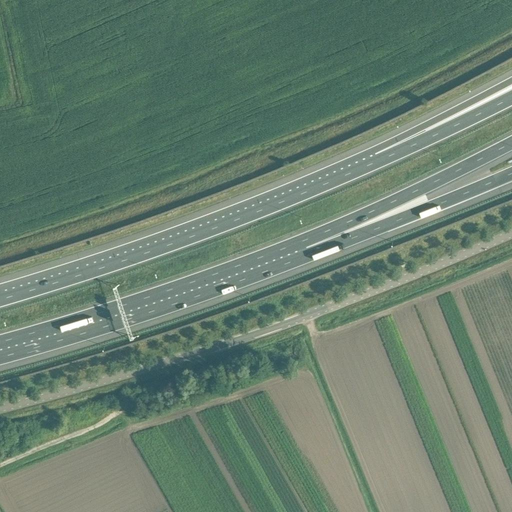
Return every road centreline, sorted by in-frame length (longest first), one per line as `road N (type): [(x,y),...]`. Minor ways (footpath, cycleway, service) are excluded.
road 1 (unclassified): [(0,409),(328,309),(511,233)]
road 2 (motorway): [(380,159),(235,220),(0,300)]
road 3 (motorway): [(0,342),(301,241)]
road 4 (motorway): [(301,241),(511,145)]
road 5 (motorway): [(301,241),(420,211),(511,173)]
road 6 (motorway): [(511,80),(380,159)]
road 7 (motorway): [(511,97),(380,159)]
road 8 (unclassified): [(0,467),(119,410)]
